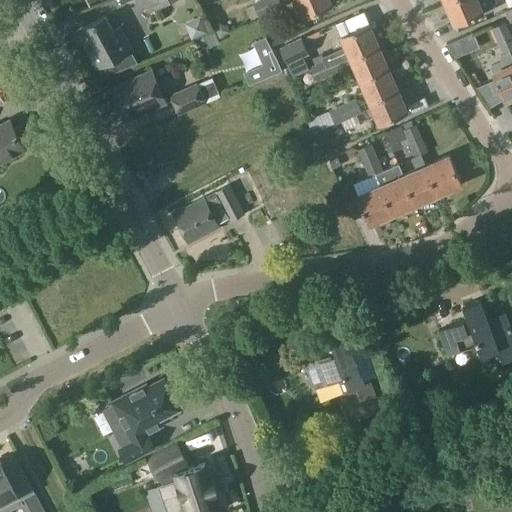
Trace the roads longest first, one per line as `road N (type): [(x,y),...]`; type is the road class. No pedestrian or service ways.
road 1 (residential): [(181,298),(383,265),(454,233),(511,182)]
road 2 (unclassified): [(181,298),(22,0)]
road 3 (unclassified): [(271,511),(181,298)]
road 4 (residential): [(0,424),(54,372),(162,317),(181,298)]
road 5 (residential): [(511,175),(392,0)]
